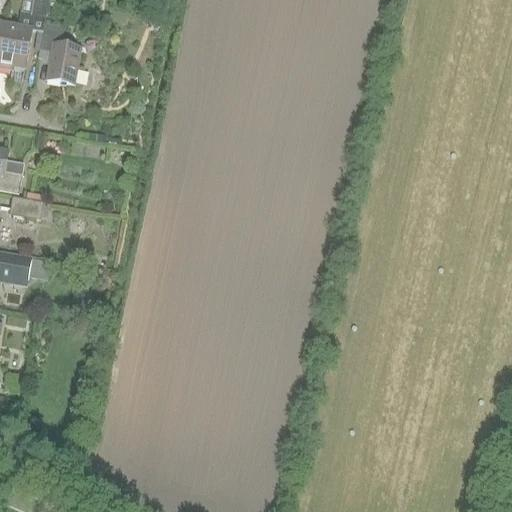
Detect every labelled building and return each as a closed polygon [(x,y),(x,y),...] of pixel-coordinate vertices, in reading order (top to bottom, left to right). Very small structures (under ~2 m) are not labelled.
[(44,35),(45,29),(49,0),(35,0),(32,19),(20,17),(18,29),(6,27),(0,59),(0,69),(14,72),(14,69),(25,71),(32,33),(44,35)] [(150,14),(146,21),(151,28),(159,27),(162,20),(158,13),(150,14)] [(65,33),(45,29),(44,35),(40,54),(52,56),(48,82),(75,87),(81,52),(62,49),(65,33)] [(89,142),(107,145),(108,139),(90,136),(89,142)] [(9,154),(0,152),(0,193),(19,197),(24,168),(7,165),(9,154)] [(41,223),(44,205),(13,199),(10,218),(41,223)] [(33,260),(20,258),(0,254),(0,285),(28,290),(33,260)] [(48,284),(51,268),(39,266),(36,282),(48,284)] [(84,284),(80,306),(93,308),(96,286),(84,284)]
